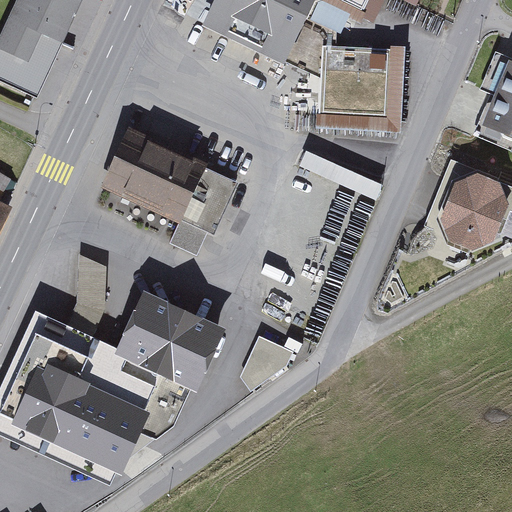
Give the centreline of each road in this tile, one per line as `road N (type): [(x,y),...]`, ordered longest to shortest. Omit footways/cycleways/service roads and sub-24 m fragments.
road 1 (residential): [(120,511),(314,377),(347,333),(479,0)]
road 2 (track): [(347,333),(372,341),(511,264)]
road 3 (primary): [(0,288),(69,138)]
road 4 (primary): [(69,138),(134,0)]
